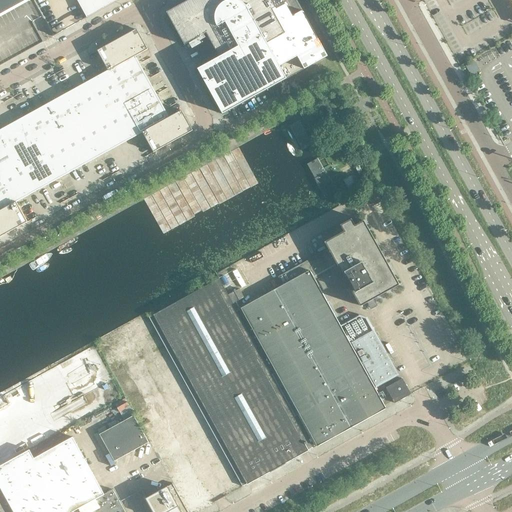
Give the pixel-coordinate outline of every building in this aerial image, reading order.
[(0,65),(54,36),(34,0),(30,0),(0,17),(0,65)] [(0,0),(0,17),(30,0),(0,0)] [(77,0),(87,18),(119,0),(77,0)] [(186,0),(166,11),(185,44),(206,32),(219,57),(198,68),(224,115),(330,57),(298,0),(186,0)] [(169,117),(152,87),(135,56),(148,49),(137,29),(98,51),(108,70),(0,130),(0,237),(28,222),(17,202),(143,133),(154,152),(193,131),(182,110),(169,117)] [(299,120),(289,125),(302,149),(312,144),(299,120)] [(312,151),(310,152),(308,153),(307,154),(307,155),(308,158),(326,190),(327,190),(329,191),(330,191),(334,190),(334,188),(333,186),(315,152),(314,152),(313,151),(312,151)] [(352,175),(343,180),(348,191),(358,185),(352,175)] [(374,186),(366,191),(374,206),(382,201),(374,186)] [(279,277),(284,286),(237,311),(313,448),(317,446),(386,408),(375,388),(399,375),(367,317),(359,315),(340,325),(319,288),(343,274),(361,306),(369,302),(370,304),(374,302),(372,300),(399,285),(364,221),(355,226),(352,219),(341,225),(344,232),(325,243),(329,250),(279,277)] [(313,448),(237,311),(219,279),(149,317),(157,331),(165,346),(165,347),(161,349),(164,355),(169,353),(170,356),(166,358),(178,380),(182,377),(243,487),(247,485),(309,451),(308,451),(313,448)] [(154,352),(165,346),(157,331),(146,337),(154,352)] [(115,354),(107,358),(122,385),(129,380),(115,354)] [(403,379),(386,388),(393,400),(392,400),(394,403),(395,403),(411,394),(403,379)] [(141,391),(130,398),(138,409),(148,403),(141,391)] [(149,442),(134,415),(100,434),(114,461),(149,442)] [(105,494),(75,441),(37,462),(32,454),(0,471),(0,485),(14,511),(125,511),(113,489),(105,494)] [(188,511),(173,483),(146,498),(153,511),(188,511)] [(0,511),(14,511),(0,485),(0,511)]
